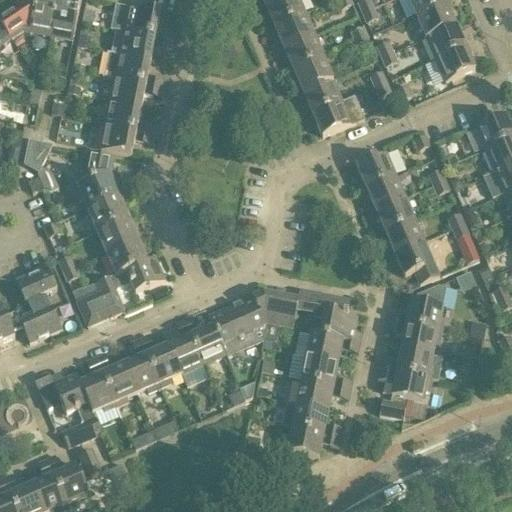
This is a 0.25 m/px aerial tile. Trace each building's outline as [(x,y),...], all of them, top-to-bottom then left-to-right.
[(0,21),(0,29),(10,43),(22,35),(30,37),(30,35),(50,39),(56,0),(35,0),(34,6),(30,8),(27,3),(0,21)] [(81,2),(68,0),(56,0),(50,39),(49,44),(54,45),(55,40),(72,44),(81,2)] [(283,0),(260,0),(264,8),(283,0)] [(303,17),(295,0),(283,0),(264,8),(274,30),(303,17)] [(352,10),(347,0),(342,0),(336,3),(341,14),(352,10)] [(444,6),(441,0),(406,0),(415,19),(444,6)] [(357,8),(361,16),(372,12),(368,3),(357,8)] [(454,28),(444,6),(415,19),(424,41),(454,28)] [(128,12),(123,36),(172,46),(174,37),(156,33),(159,18),(128,12)] [(377,24),(372,12),(361,16),(366,29),(377,24)] [(313,40),(303,17),(274,30),(283,52),(313,40)] [(464,51),(454,28),(424,41),(434,63),(464,51)] [(0,49),(10,43),(0,29),(0,49)] [(351,38),(355,47),(366,42),(362,33),(351,38)] [(170,56),(172,46),(123,36),(115,34),(110,59),(150,66),(153,52),(170,56)] [(322,62),(313,40),(283,52),(293,75),(322,62)] [(371,54),(366,42),(355,47),(360,58),(371,54)] [(376,52),(380,61),(391,56),(387,47),(376,52)] [(464,51),(434,63),(445,88),(474,75),(464,51)] [(396,68),(391,56),(380,61),(385,73),(396,68)] [(147,80),(150,66),(110,59),(106,58),(102,81),(162,94),(164,84),(147,80)] [(331,84),(322,62),(293,75),(302,97),(331,84)] [(370,82),(374,91),(385,87),(381,77),(370,82)] [(162,94),(114,84),(109,108),(140,114),(143,99),(160,103),(162,94)] [(341,106),(331,84),(302,97),(312,119),(341,106)] [(390,98),(385,87),(374,91),(379,103),(390,98)] [(411,102),(406,92),(396,97),(400,107),(411,102)] [(341,107),(341,106),(312,119),(322,142),(363,125),(353,102),(341,107)] [(137,127),(140,114),(109,108),(104,130),(153,140),(155,131),(137,127)] [(484,156),(511,144),(511,132),(510,134),(503,120),(474,132),(484,156)] [(151,150),(153,140),(104,130),(99,155),(130,161),(133,146),(151,150)] [(418,156),(429,152),(424,141),(413,145),(418,156)] [(511,144),(484,156),(493,178),(494,178),(511,170),(511,144)] [(52,150),(28,145),(23,169),(38,178),(52,150)] [(77,191),(86,214),(119,200),(114,187),(111,188),(106,178),(107,174),(111,175),(113,162),(89,157),(83,188),(77,191)] [(355,170),(366,194),(395,181),(385,158),(355,170)] [(503,201),(511,196),(511,170),(494,178),(493,178),(482,182),(492,204),(503,199),(503,201)] [(428,180),(433,190),(444,186),(439,175),(428,180)] [(404,202),(395,181),(366,194),(375,214),(404,202)] [(32,199),(43,194),(38,183),(27,188),(32,199)] [(448,196),(444,186),(433,190),(437,201),(448,196)] [(511,196),(503,201),(511,220),(511,196)] [(125,213),(119,200),(86,214),(96,236),(125,223),(122,215),(125,213)] [(414,226),(404,202),(375,214),(385,238),(414,226)] [(463,216),(464,218),(473,238),(482,233),(473,212),(463,216)] [(447,224),(452,235),(463,230),(458,219),(447,224)] [(130,232),(125,223),(96,236),(106,258),(139,244),(133,231),(130,232)] [(394,260),(424,247),(414,226),(385,238),(394,260)] [(43,233),(44,234),(48,244),(59,239),(55,228),(53,229),(43,233)] [(467,240),(463,230),(452,235),(456,245),(467,240)] [(144,257),(139,244),(106,258),(115,279),(114,280),(114,281),(143,268),(143,267),(144,266),(141,259),(144,257)] [(439,282),(424,247),(394,260),(404,283),(414,278),(419,291),(439,282)] [(58,267),(63,277),(74,273),(69,262),(58,267)] [(154,262),(144,266),(143,267),(143,268),(114,281),(114,280),(94,288),(98,298),(76,308),(87,333),(124,317),(115,297),(117,293),(128,288),(129,291),(131,290),(135,299),(164,286),(154,262)] [(26,307),(31,317),(42,343),(60,335),(45,299),(56,294),(47,273),(15,287),(24,308),(26,307)] [(78,283),(74,273),(63,277),(67,288),(78,283)] [(390,318),(388,327),(440,338),(443,325),(439,324),(442,312),(441,312),(445,292),(438,290),(416,300),(415,307),(410,306),(407,321),(390,318)] [(492,296),(497,308),(508,303),(503,292),(492,296)] [(264,297),(251,303),(263,330),(265,329),(267,329),(278,331),(292,334),(296,312),(325,318),(321,339),(359,347),(362,335),(354,334),(357,320),(348,318),(348,317),(342,316),(344,304),(299,295),(297,305),(264,297)] [(220,351),(221,351),(242,342),(264,333),(263,330),(251,303),(208,322),(212,331),(220,351)] [(511,312),(511,311),(508,303),(497,308),(501,317),(511,312)] [(42,343),(31,317),(18,323),(16,317),(0,324),(0,338),(4,347),(14,343),(11,335),(21,331),(29,349),(42,343)] [(220,351),(212,331),(199,337),(192,321),(182,325),(202,371),(225,361),(221,351),(220,351)] [(202,371),(182,325),(174,329),(181,345),(167,351),(180,380),(202,371)] [(438,351),(440,338),(388,327),(386,337),(403,340),(400,355),(432,361),(434,350),(438,351)] [(472,341),(481,343),(484,329),(474,327),(472,341)] [(278,331),(267,329),(263,344),(275,346),(278,331)] [(358,355),(359,347),(321,339),(321,340),(311,338),(306,361),(337,367),(341,351),(358,355)] [(180,380),(167,351),(154,356),(147,340),(138,344),(159,393),(172,388),(170,384),(180,380)] [(499,346),(503,356),(511,352),(511,346),(510,341),(499,346)] [(159,393),(138,344),(129,348),(137,364),(123,370),(136,399),(146,395),(147,398),(159,393)] [(511,364),(511,352),(503,356),(508,367),(511,364)] [(442,363),(432,361),(400,355),(398,368),(380,365),(378,374),(431,385),(437,386),(442,363)] [(136,399),(123,370),(110,375),(103,359),(93,363),(114,412),(128,407),(126,403),(136,399)] [(335,379),(337,367),(306,361),(301,384),(350,395),(352,383),(335,379)] [(114,412),(93,363),(85,367),(92,383),(80,388),(93,418),(102,414),(103,417),(114,412)] [(428,398),(431,385),(378,374),(377,384),(394,387),(390,408),(381,406),(378,420),(402,425),(406,406),(422,409),(425,397),(428,398)] [(93,418),(80,388),(76,379),(63,384),(60,378),(35,389),(46,415),(61,408),(65,418),(74,415),(75,416),(77,415),(82,427),(81,431),(61,439),(67,453),(102,438),(93,418)] [(348,403),(350,395),(301,384),(296,408),(328,415),(331,399),(348,403)] [(325,426),(328,415),(296,408),(286,406),(281,430),(291,432),(292,431),(340,441),(343,430),(325,426)] [(166,430),(170,439),(179,435),(175,426),(166,430)] [(338,452),(340,441),(292,431),(291,432),(286,457),(318,464),(321,449),(338,452)] [(148,449),(157,445),(153,436),(144,440),(148,449)] [(54,460),(45,465),(65,511),(70,511),(79,508),(77,505),(88,500),(83,487),(101,479),(91,456),(79,462),(81,468),(61,477),(54,460)] [(65,511),(45,465),(37,468),(44,484),(30,490),(39,511),(65,511)] [(39,511),(30,490),(17,496),(10,479),(1,484),(12,511),(39,511)] [(12,511),(1,484),(0,484),(0,511),(12,511)]
